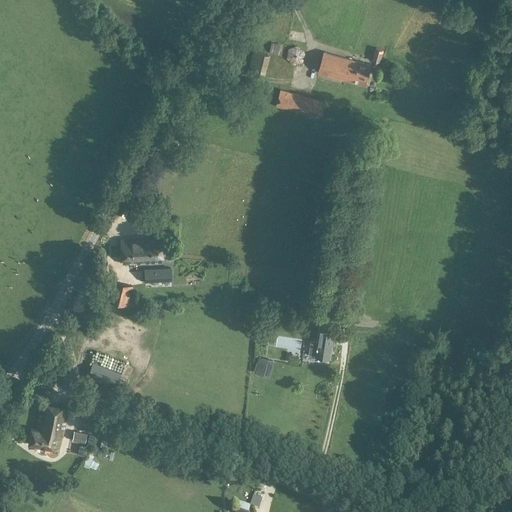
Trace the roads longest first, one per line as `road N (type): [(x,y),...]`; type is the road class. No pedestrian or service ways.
road 1 (tertiary): [(0,390),(222,0)]
road 2 (track): [(381,511),(312,494),(13,372)]
